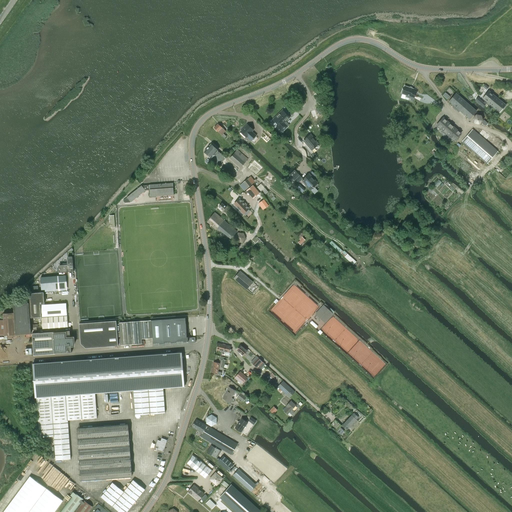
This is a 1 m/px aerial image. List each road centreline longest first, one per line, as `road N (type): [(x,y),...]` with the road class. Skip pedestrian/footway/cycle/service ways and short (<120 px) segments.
road 1 (tertiary): [(206,345),(208,276),(191,149),(202,119),(353,39),(424,68),(511,69)]
road 2 (tertiary): [(144,511),(169,472),(206,345)]
road 3 (unclassified): [(206,345),(77,354)]
